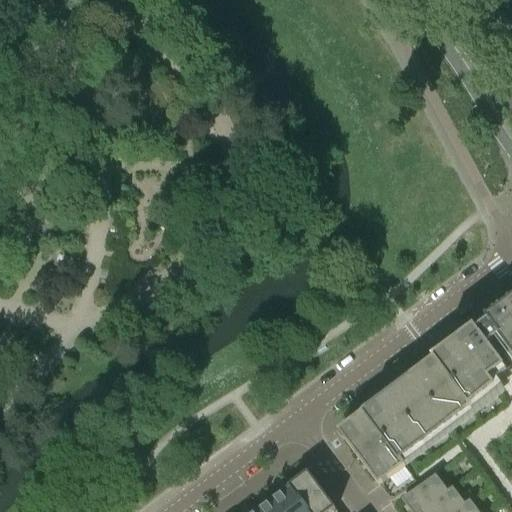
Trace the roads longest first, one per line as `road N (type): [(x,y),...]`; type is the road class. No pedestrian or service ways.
road 1 (residential): [(298,417),(499,268),(511,246)]
road 2 (secondary): [(409,0),(511,152)]
road 3 (residential): [(172,511),(298,417)]
road 4 (secondary): [(511,103),(435,0)]
